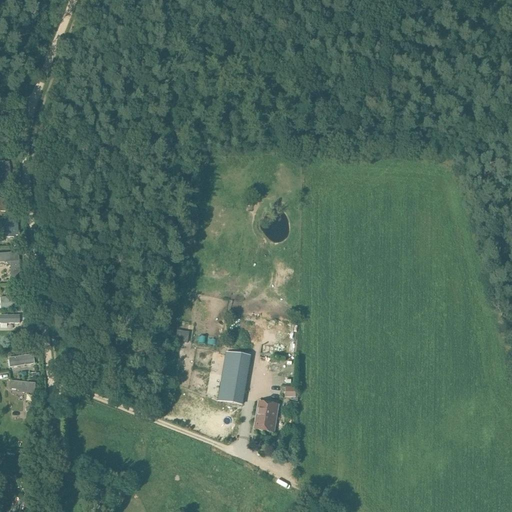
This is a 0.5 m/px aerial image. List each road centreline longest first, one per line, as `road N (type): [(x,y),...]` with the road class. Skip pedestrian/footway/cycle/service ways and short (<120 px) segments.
road 1 (track): [(56,511),(21,116)]
road 2 (track): [(337,511),(283,475),(52,380)]
road 3 (track): [(67,0),(21,116)]
